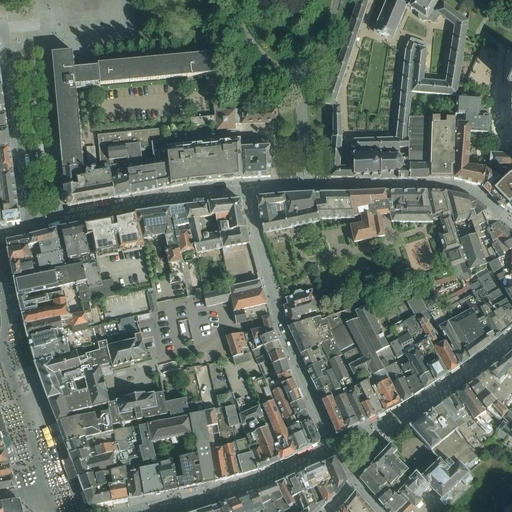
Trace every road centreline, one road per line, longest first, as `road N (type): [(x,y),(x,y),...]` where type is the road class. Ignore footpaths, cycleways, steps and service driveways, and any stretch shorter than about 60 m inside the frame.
road 1 (unclassified): [(353,480),(280,325),(248,190)]
road 2 (unclassified): [(248,190),(29,226)]
road 3 (residential): [(305,187),(462,188),(511,222)]
road 4 (unclassified): [(29,226),(0,26)]
